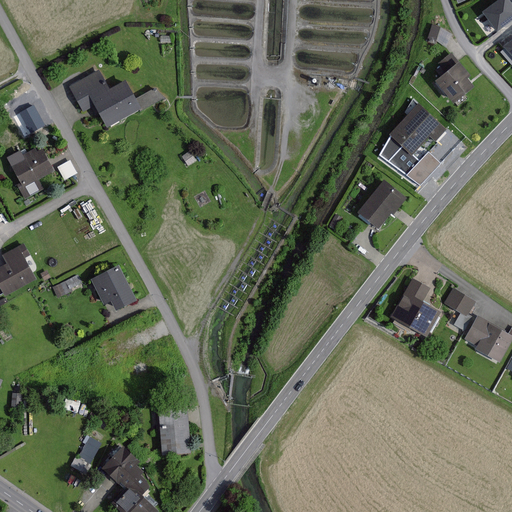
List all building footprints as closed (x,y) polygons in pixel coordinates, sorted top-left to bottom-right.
[(511,4),(508,0),(496,0),(481,12),(496,31),(511,19),(511,4)] [(443,26),(435,24),(430,37),(438,40),(443,26)] [(511,37),(502,46),(511,56),(511,37)] [(480,76),(462,58),(460,60),(452,52),(442,61),(451,69),(439,81),(458,99),(480,76)] [(109,125),(141,107),(137,99),(126,80),(111,88),(100,69),(73,84),(86,108),(96,103),(109,125)] [(143,109),(166,97),(158,87),(137,99),(141,107),(143,109)] [(419,151),(433,134),(437,138),(441,133),(447,126),(443,122),(444,121),(421,102),(396,132),(419,151)] [(39,117),(48,113),(43,103),(34,107),(39,117)] [(37,150),(26,156),(28,159),(15,166),(24,183),(21,185),(28,197),(45,188),(39,178),(55,170),(44,150),(39,153),(37,150)] [(73,160),(60,167),(67,179),(79,172),(73,160)] [(408,195),(386,179),(363,209),(385,225),(408,195)] [(31,254),(24,243),(6,255),(11,262),(0,268),(0,283),(7,295),(37,276),(25,258),(31,254)] [(138,298),(119,264),(96,277),(114,311),(138,298)] [(80,271),(54,282),(59,293),(85,282),(80,271)] [(442,311),(424,301),(432,288),(416,279),(395,316),(429,335),(442,311)] [(479,301),(457,288),(448,302),(470,315),(479,301)] [(511,344),(511,335),(493,325),(494,323),(481,316),(469,338),(481,345),(480,348),(503,360),(511,344)] [(149,321),(102,342),(111,361),(122,357),(133,382),(156,372),(144,346),(157,340),(149,321)] [(193,451),(189,408),(163,410),(166,454),(193,451)] [(90,470),(104,438),(88,431),(74,463),(90,470)] [(126,444),(107,466),(137,491),(148,479),(136,469),(144,460),(126,444)] [(74,469),(67,481),(76,486),(83,474),(74,469)] [(158,511),(131,489),(119,503),(129,511),(158,511)]
